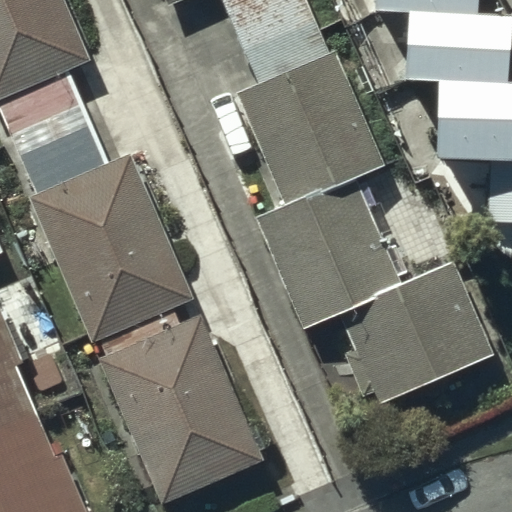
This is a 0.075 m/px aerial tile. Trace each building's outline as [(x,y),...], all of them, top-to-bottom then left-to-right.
[(0,0),(0,108),(34,185),(28,188),(92,336),(101,332),(107,346),(96,351),(158,495),(261,451),(198,307),(186,312),(179,296),(192,290),(129,146),(105,156),(65,63),(93,51),(71,0),(0,0)] [(215,0),(252,81),(325,49),(302,0),(215,0)] [(369,0),(369,10),(399,12),(467,16),(467,0),(369,0)] [(467,16),(399,12),(396,78),(434,80),(497,84),(501,17),(467,16)] [(229,91),(279,203),(346,173),(375,161),(325,49),(252,81),(229,91)] [(511,84),(497,84),(434,80),(431,146),(488,149),(511,150),(511,84)] [(511,150),(488,149),(486,213),(511,214),(511,150)] [(336,309),(395,283),(346,173),(279,203),(248,216),(297,326),(336,309)] [(485,348),(445,260),(395,283),(336,309),(376,397),(485,348)] [(0,302),(0,511),(82,511),(58,455),(51,458),(13,370),(26,364),(0,302)]
